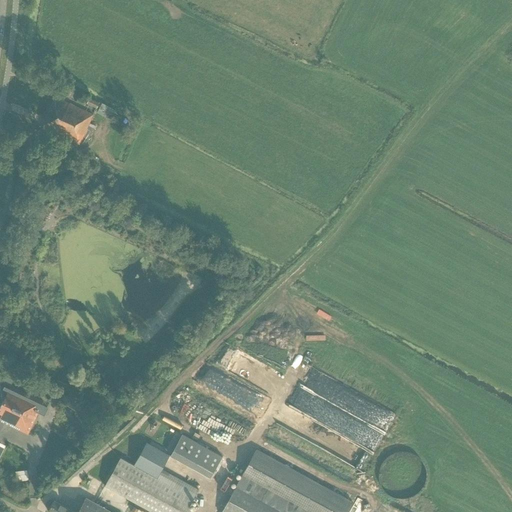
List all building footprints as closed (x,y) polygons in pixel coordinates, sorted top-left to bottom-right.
[(93,115),(55,97),(45,119),(46,120),(42,128),(79,145),(93,115)] [(96,109),(99,103),(89,98),(87,104),(96,109)] [(115,113),(101,105),(97,113),(111,120),(115,113)] [(3,382),(0,381),(0,382),(0,420),(28,434),(38,412),(44,414),(47,407),(42,405),(43,402),(10,386),(12,380),(5,377),(3,382)] [(176,412),(174,416),(187,421),(189,417),(176,412)] [(133,430),(142,422),(137,416),(128,424),(133,430)] [(219,417),(218,419),(215,417),(210,426),(237,440),(242,430),(219,417)] [(223,457),(182,435),(170,456),(211,479),(223,457)] [(368,455),(329,436),(325,445),(316,441),(313,446),(362,469),(368,455)] [(120,459),(105,487),(149,511),(187,511),(194,500),(199,491),(162,471),(170,456),(147,443),(136,462),(134,466),(120,459)] [(256,450),(222,511),(347,511),(352,504),(256,450)] [(25,469),(19,471),(21,480),(28,478),(25,469)] [(73,511),(54,501),(48,511),(109,511),(86,498),(77,511),(73,511)]
